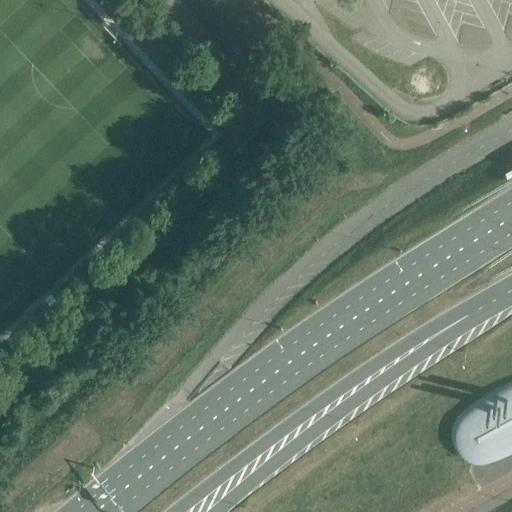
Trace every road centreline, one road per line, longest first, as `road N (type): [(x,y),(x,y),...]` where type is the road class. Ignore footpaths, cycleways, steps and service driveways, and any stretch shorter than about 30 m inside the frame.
road 1 (primary): [(511,220),(371,306),(96,511)]
road 2 (secondary): [(175,511),(418,338),(499,299)]
road 3 (primary): [(219,511),(340,412),(499,299)]
